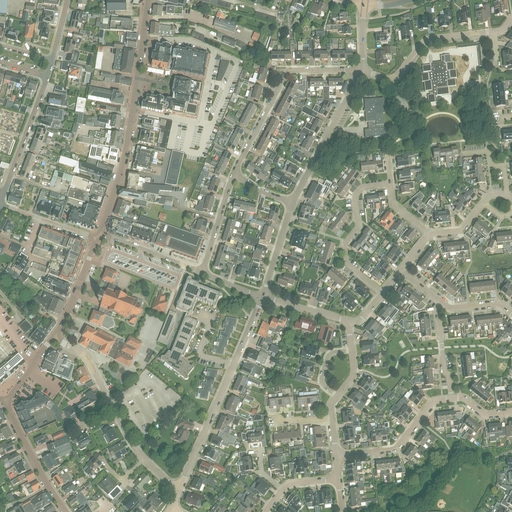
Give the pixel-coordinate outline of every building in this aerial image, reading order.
[(0,0),(0,14),(0,15),(6,15),(8,0),(0,0)] [(106,1),(105,0),(102,0),(101,15),(106,15),(111,16),(111,14),(109,14),(109,12),(126,12),(126,4),(130,4),(130,1),(126,1),(126,0),(106,1)] [(227,9),(230,10),(232,11),(234,6),(231,5),(228,4),(223,3),(218,1),(214,0),(209,0),(210,1),(205,0),(202,0),(202,2),(209,4),(216,6),(222,8),(227,9)] [(304,8),(307,0),(298,0),(298,1),(295,0),(294,0),(291,7),(296,9),(298,5),(304,8)] [(499,0),(500,3),(495,3),(496,15),(497,15),(503,14),(503,12),(507,11),(506,7),(505,0),(499,0)] [(324,13),(328,6),(321,3),(319,7),(314,4),(310,12),(319,16),(321,12),(324,13)] [(167,7),(162,6),(162,8),(154,7),(153,17),(161,18),(162,12),(166,13),(166,15),(174,15),(175,7),(167,7)] [(487,21),(486,13),(489,12),(489,6),(483,6),(484,11),(476,12),(476,18),(479,18),(479,22),(487,21)] [(459,25),(467,24),(467,19),(470,18),(468,8),(462,9),(463,14),(458,15),(459,25)] [(53,22),(54,18),(53,18),(54,15),(51,15),(51,14),(51,11),(44,10),(43,17),(43,18),(44,18),(44,21),(52,23),(52,22),(53,22)] [(441,27),(448,26),(447,18),(451,17),(450,11),(444,11),(445,16),(439,17),(441,27)] [(275,23),(277,18),(256,12),(254,17),(275,23)] [(74,14),(72,21),(78,23),(82,24),(83,21),(87,22),(88,14),(85,13),(83,13),(82,16),(75,14),(74,14)] [(311,24),(314,16),(308,13),(304,21),(311,24)] [(339,14),(339,13),(333,13),(333,18),(336,18),(336,19),(339,19),(340,22),(350,22),(350,18),(347,18),(347,14),(339,14)] [(132,27),(133,21),(111,18),(111,16),(106,15),(101,15),(100,22),(100,23),(132,27)] [(428,29),(427,26),(427,23),(432,22),(431,15),(425,15),(425,19),(418,20),(419,21),(416,22),(416,27),(419,27),(420,29),(420,30),(423,30),(423,29),(428,29)] [(234,32),(236,24),(222,19),(216,18),(214,26),(234,32)] [(79,30),(79,27),(77,27),(78,23),(72,21),(71,28),(76,30),(76,29),(79,30)] [(402,40),(410,40),(409,31),(413,31),(412,22),(406,23),(407,27),(401,28),(402,40)] [(32,38),(34,24),(27,23),(25,37),(32,38)] [(132,27),(100,23),(99,27),(99,29),(118,31),(124,32),(131,32),(132,27)] [(48,39),(50,31),(46,31),(48,25),(41,24),(39,30),(43,31),(41,38),(48,39)] [(342,28),(342,25),(331,26),(327,26),(327,31),(332,30),(332,28),(335,28),(335,29),(339,28),(339,32),(343,32),(344,35),(351,35),(351,34),(352,34),(352,31),(351,30),(351,28),(342,28)] [(377,41),(387,40),(386,34),(390,34),(390,28),(384,28),(384,33),(376,34),(377,41)] [(17,35),(18,32),(13,30),(9,29),(8,32),(9,32),(7,39),(16,41),(17,35)] [(124,33),(124,32),(118,31),(118,35),(122,35),(122,36),(123,36),(122,43),(115,43),(114,45),(107,44),(106,47),(114,48),(117,48),(124,49),(124,46),(127,47),(136,49),(136,40),(136,34),(127,34),(127,33),(124,33)] [(199,34),(194,32),(192,36),(192,38),(194,38),(197,40),(202,42),(204,36),(199,34)] [(74,49),(77,49),(78,46),(79,43),(76,43),(77,38),(82,40),(84,40),(86,36),(83,35),(74,33),(72,42),(68,41),(67,43),(66,44),(66,45),(66,46),(66,47),(74,49)] [(221,39),(224,41),(223,42),(234,47),(237,41),(226,36),(223,35),(219,33),(218,33),(216,37),(217,38),(221,39)] [(312,45),(312,40),(308,40),(308,45),(302,45),(302,46),(302,47),(303,52),(303,60),(309,60),(309,57),(312,57),(312,51),(312,45)] [(321,60),(321,52),(314,52),(314,51),(315,51),(315,45),(315,40),(312,40),(312,45),(312,51),(312,57),(314,57),(314,60),(321,60)] [(246,45),(238,42),(236,46),(244,50),(246,45)] [(204,78),(206,70),(205,70),(208,55),(194,53),(195,51),(187,49),(186,51),(176,49),(176,52),(171,51),(172,48),(170,48),(171,46),(163,44),(162,46),(156,45),(155,52),(153,52),(152,59),(153,60),(152,67),(172,71),(172,72),(179,74),(180,73),(204,78)] [(77,50),(77,49),(74,49),(66,47),(66,48),(65,48),(65,49),(65,50),(65,53),(69,54),(68,58),(67,61),(70,62),(77,63),(77,60),(75,59),(77,53),(78,50),(77,50)] [(101,70),(104,48),(98,47),(95,69),(101,70)] [(378,65),(386,64),(385,55),(391,54),(390,47),(383,48),(384,52),(377,53),(378,65)] [(115,58),(113,71),(121,73),(131,74),(134,51),(117,48),(115,58)] [(503,53),(504,60),(511,58),(511,51),(509,52),(503,53)] [(451,63),(450,55),(441,56),(441,62),(433,63),(434,68),(431,68),(430,65),(422,66),(423,74),(421,74),(422,82),(424,82),(425,91),(429,91),(430,95),(428,95),(428,104),(437,103),(436,96),(449,95),(448,87),(456,86),(455,78),(457,78),(456,70),(454,70),(453,63),(451,63)] [(68,72),(68,73),(69,74),(68,77),(73,78),(72,80),(78,82),(80,75),(81,76),(82,71),(81,71),(81,68),(77,67),(77,66),(62,62),(61,70),(68,72)] [(268,72),(268,71),(261,69),(259,75),(266,77),(267,75),(268,75),(269,74),(269,72),(268,72)] [(130,87),(131,79),(123,78),(123,77),(111,75),(111,74),(102,72),(101,77),(105,78),(104,82),(121,85),(130,87)] [(10,82),(12,74),(6,73),(3,83),(6,84),(7,81),(10,82)] [(13,91),(14,86),(17,76),(12,74),(10,82),(9,85),(12,86),(11,90),(13,91)] [(249,81),(255,83),(256,81),(257,81),(264,83),(266,77),(259,75),(255,74),(253,80),(250,79),(249,81)] [(20,85),(22,78),(17,76),(14,86),(16,87),(17,84),(20,85)] [(25,89),(28,79),(22,78),(20,85),(23,86),(22,89),(22,88),(21,89),(19,95),(22,96),(24,89),(25,89)] [(199,104),(200,99),(203,84),(175,79),(175,81),(174,81),(172,91),(173,91),(172,94),(173,94),(172,100),(166,99),(164,99),(157,97),(156,98),(147,96),(145,103),(143,102),(141,109),(147,110),(156,112),(162,113),(163,111),(166,112),(172,114),(172,113),(196,118),(199,104)] [(323,80),(322,79),(320,79),(320,80),(317,80),(317,89),(319,89),(319,87),(323,87),(326,87),(326,82),(323,82),(323,80)] [(310,87),(307,87),(307,99),(311,99),(310,88),(314,88),(314,91),(317,91),(317,89),(317,80),(310,80),(310,83),(310,87)] [(31,95),(32,90),(35,91),(38,84),(30,81),(28,88),(27,87),(25,93),(31,95)] [(306,89),(306,81),(302,81),(302,85),(299,86),(292,83),(289,89),(296,93),(297,90),(304,93),(306,89)] [(59,94),(66,96),(67,96),(67,93),(62,92),(63,88),(56,86),(54,93),(59,94)] [(261,94),(263,88),(256,86),(254,89),(251,89),(250,91),(254,92),(261,94)] [(329,87),(326,87),(326,99),(332,99),(336,99),(336,96),(329,96),(329,87)] [(123,106),(125,98),(120,98),(121,94),(90,88),(88,99),(123,106)] [(301,96),(296,93),(289,89),(285,95),(292,99),(294,96),(298,98),(298,97),(300,98),(301,96)] [(259,101),(261,94),(254,92),(252,99),(259,101)] [(65,102),(66,96),(59,94),(58,97),(51,96),(49,104),(61,106),(62,101),(65,102)] [(289,105),(292,99),(285,95),(282,101),(289,105)] [(76,107),(75,112),(84,114),(86,99),(78,98),(76,97),(72,97),(70,104),(70,106),(76,107)] [(366,122),(368,122),(368,129),(365,130),(365,138),(386,136),(386,128),(384,128),(383,113),(385,113),(384,98),(364,100),(366,122)] [(302,109),(304,106),(304,105),(301,104),(295,100),(294,103),(297,104),(296,106),(302,109)] [(286,111),(289,105),(282,101),(279,107),(286,111)] [(116,112),(117,106),(98,102),(97,108),(116,112)] [(329,112),(332,106),(329,104),(325,102),(325,103),(322,108),(329,112)] [(253,114),(257,108),(250,104),(247,111),(253,114)] [(317,116),(318,114),(304,106),(302,109),(317,116)] [(326,118),(329,112),(322,108),(319,106),(317,109),(321,111),(319,114),(326,118)] [(283,117),(286,111),(279,107),(276,114),(283,117)] [(55,110),(48,109),(48,111),(47,111),(46,114),(47,114),(47,116),(53,117),(53,120),(62,121),(63,111),(56,109),(55,110)] [(315,119),(317,116),(302,109),(301,112),(315,119)] [(250,120),(253,114),(247,111),(243,117),(250,120)] [(121,118),(113,116),(113,115),(110,114),(109,118),(100,116),(99,119),(120,123),(121,118)] [(234,123),(237,119),(228,114),(226,118),(234,123)] [(93,127),(93,122),(87,121),(87,117),(83,116),(83,120),(82,125),(86,126),(86,125),(93,127)] [(158,122),(159,119),(148,116),(147,119),(144,119),(143,125),(143,128),(153,130),(153,128),(158,129),(159,122),(158,122)] [(246,127),(250,120),(243,117),(240,123),(246,127)] [(55,125),(60,127),(61,123),(53,120),(53,121),(46,119),(45,120),(42,119),(40,124),(50,127),(53,128),(55,125)] [(119,129),(120,123),(99,119),(98,123),(106,124),(106,128),(111,129),(111,127),(119,129)] [(228,121),(225,120),(224,123),(233,128),(233,127),(235,125),(228,121)] [(276,130),(280,123),(273,120),(269,126),(276,130)] [(323,123),(316,120),(315,123),(311,121),(310,124),(320,129),(323,123)] [(320,129),(310,124),(307,122),(306,126),(306,128),(306,129),(303,127),(302,130),(308,133),(309,131),(317,135),(320,129)] [(287,135),(291,127),(285,125),(282,132),(285,134),(287,135)] [(273,136),(276,130),(269,126),(266,132),(273,136)] [(240,138),(244,132),(237,128),(234,134),(240,138)] [(51,140),(52,138),(48,136),(50,133),(39,129),(37,134),(51,140)] [(121,134),(101,130),(101,132),(97,131),(96,136),(121,142),(123,135),(121,134)] [(78,142),(82,143),(94,146),(98,147),(99,145),(118,149),(119,150),(121,142),(96,136),(94,136),(95,133),(90,131),(89,136),(92,137),(92,139),(79,136),(78,142)] [(152,142),(153,138),(150,137),(150,133),(141,131),(140,137),(149,139),(148,141),(152,142)] [(279,139),(273,136),(266,132),(263,138),(270,142),(272,138),(278,141),(279,139)] [(51,140),(37,134),(34,140),(42,143),(46,144),(47,141),(51,142),(54,143),(55,141),(51,140)] [(237,144),(240,138),(234,134),(230,141),(237,144)] [(311,146),(314,140),(307,136),(304,142),(311,146)] [(237,144),(230,141),(228,140),(224,138),(223,137),(222,139),(223,140),(226,141),(226,142),(229,144),(227,147),(234,151),(237,144)] [(267,148),(270,142),(263,138),(260,144),(267,148)] [(40,148),(42,143),(34,140),(32,145),(40,148)] [(304,142),(300,140),(299,143),(303,145),(301,148),(308,152),(311,146),(304,142)] [(263,154),(267,148),(260,144),(256,150),(263,154)] [(38,154),(40,148),(32,145),(30,151),(38,154)] [(89,158),(91,159),(99,161),(101,161),(102,158),(103,158),(105,158),(104,159),(108,160),(108,161),(116,162),(119,151),(98,147),(94,146),(91,145),(89,158)] [(150,173),(155,151),(138,147),(137,153),(138,153),(138,156),(136,158),(137,159),(136,164),(134,164),(133,170),(150,173)] [(177,186),(184,153),(178,152),(173,151),(165,184),(170,185),(177,186)] [(232,156),(225,152),(225,153),(223,155),(220,154),(216,153),(215,156),(218,157),(219,157),(222,159),(228,162),(232,156)] [(301,164),(305,157),(298,153),(294,160),(301,164)] [(27,160),(34,163),(35,160),(38,161),(41,162),(42,162),(43,160),(44,159),(39,158),(36,157),(29,154),(27,160)] [(398,167),(408,165),(408,159),(415,158),(414,154),(405,155),(405,159),(397,159),(398,167)] [(383,169),(382,161),(383,161),(383,157),(380,158),(381,161),(376,162),(375,158),(374,158),(376,170),(383,169)] [(478,159),(477,157),(473,157),(474,163),(469,164),(470,166),(473,166),(481,165),(482,165),(482,159),(478,159)] [(376,170),(374,158),(373,158),(373,162),(369,162),(369,159),(367,159),(369,171),(376,170)] [(99,161),(91,159),(88,165),(91,166),(113,173),(115,167),(106,165),(105,167),(98,164),(99,161)] [(212,162),(225,169),(228,162),(222,159),(220,163),(213,159),(212,162)] [(361,172),(369,171),(367,159),(366,159),(366,163),(360,163),(361,172)] [(27,160),(25,166),(39,171),(40,169),(33,166),(34,163),(27,160)] [(295,177),(298,170),(291,166),(292,163),(287,160),(284,166),(289,168),(287,173),(295,177)] [(270,166),(273,162),(270,161),(267,164),(265,168),(267,170),(270,166)] [(8,169),(9,165),(2,162),(0,166),(0,171),(0,182),(0,183),(3,175),(4,173),(5,168),(8,169)] [(225,169),(212,162),(211,164),(211,165),(211,166),(213,167),(217,168),(217,169),(215,172),(219,174),(222,175),(225,169)] [(253,174),(257,167),(251,163),(246,170),(253,174)] [(112,173),(82,164),(82,165),(80,164),(79,164),(77,169),(78,170),(80,171),(80,172),(95,177),(94,180),(101,182),(101,183),(101,184),(108,186),(110,180),(112,173)] [(349,174),(347,173),(346,172),(346,174),(355,181),(360,175),(353,170),(353,169),(351,167),(350,167),(348,165),(347,167),(349,169),(350,169),(352,171),(349,174)] [(463,174),(466,173),(482,171),(481,165),(473,166),(473,170),(469,170),(463,171),(463,174)] [(39,171),(25,166),(23,171),(30,174),(31,171),(43,175),(44,173),(39,171)] [(258,177),(263,171),(257,167),(253,174),(258,177)] [(400,181),(410,180),(410,173),(414,173),(414,172),(413,168),(405,169),(406,172),(399,173),(400,181)] [(208,171),(203,169),(200,175),(197,181),(201,182),(202,176),(212,179),(213,174),(208,171)] [(292,182),(281,176),(282,173),(275,169),(269,181),(270,181),(273,176),(278,179),(281,181),(280,184),(288,189),(292,182)] [(35,183),(36,180),(32,178),(29,177),(30,174),(23,171),(21,177),(31,181),(30,181),(35,183)] [(269,175),(263,171),(258,177),(262,180),(261,181),(264,182),(264,181),(265,182),(269,175)] [(73,176),(68,175),(64,173),(62,179),(71,182),(73,176)] [(145,181),(146,179),(140,178),(140,175),(130,173),(129,179),(145,181)] [(355,181),(346,174),(345,175),(348,177),(345,180),(342,178),(341,179),(351,186),(355,181)] [(70,187),(70,188),(104,200),(108,189),(100,187),(100,186),(94,184),(93,186),(89,184),(90,182),(85,180),(78,178),(74,176),(74,177),(74,176),(74,177),(70,186),(73,187),(73,188),(70,187)] [(128,184),(160,189),(159,191),(172,192),(172,187),(160,186),(153,185),(145,184),(145,181),(129,179),(128,184)] [(212,182),(209,181),(208,181),(207,184),(208,184),(218,187),(220,181),(213,179),(212,182)] [(351,186),(341,179),(341,180),(343,182),(341,186),(338,184),(337,185),(347,192),(351,186)] [(330,189),(329,188),(332,183),(326,180),(322,188),(314,184),(310,191),(318,196),(320,192),(326,195),(330,189)] [(401,194),(410,193),(409,189),(414,189),(413,182),(406,183),(407,186),(401,187),(401,194)] [(216,194),(218,187),(208,184),(206,183),(205,186),(210,188),(209,191),(216,194)] [(159,191),(160,189),(128,184),(127,190),(127,191),(158,197),(159,191)] [(343,198),(347,192),(337,185),(337,186),(339,188),(336,193),(343,198)] [(24,190),(19,188),(19,190),(14,204),(20,206),(23,198),(22,198),(24,192),(23,190),(24,190)] [(104,200),(70,188),(68,191),(62,189),(61,195),(86,203),(93,205),(94,205),(101,207),(104,200)] [(14,204),(19,190),(16,189),(14,193),(12,192),(8,202),(14,204)] [(118,197),(135,200),(147,202),(158,205),(164,206),(166,198),(158,197),(127,191),(121,190),(118,197)] [(322,210),(322,209),(320,207),(322,202),(316,199),(318,196),(310,191),(306,198),(314,203),(313,206),(315,207),(319,209),(322,210)] [(477,196),(470,191),(468,193),(465,191),(463,192),(463,193),(473,200),(477,196)] [(40,206),(38,210),(41,211),(40,213),(43,214),(47,204),(42,202),(42,200),(45,193),(44,193),(41,192),(38,200),(37,205),(40,206)] [(207,194),(201,192),(200,192),(199,195),(204,196),(202,202),(205,203),(213,205),(214,199),(208,197),(208,194),(207,193),(207,194)] [(411,207),(417,211),(423,204),(422,203),(420,202),(422,199),(424,197),(420,192),(417,195),(411,200),(414,204),(411,207)] [(473,200),(463,193),(465,194),(463,197),(460,194),(459,194),(458,193),(457,195),(458,196),(468,204),(472,200),(473,201),(473,200)] [(458,196),(455,194),(454,196),(456,198),(460,201),(458,204),(464,209),(468,204),(458,196)] [(166,198),(164,206),(163,209),(171,210),(171,207),(172,207),(173,199),(166,197),(166,198)] [(423,204),(417,211),(422,215),(425,213),(429,215),(433,207),(435,204),(433,203),(435,201),(432,198),(425,206),(423,204)] [(127,203),(119,201),(117,208),(125,211),(127,205),(130,206),(131,203),(128,202),(127,203)] [(233,209),(237,210),(236,213),(236,214),(235,220),(234,220),(238,221),(240,210),(242,203),(235,201),(233,209)] [(458,204),(455,202),(454,204),(457,207),(455,209),(461,215),(465,210),(464,209),(458,204)] [(47,204),(43,214),(47,215),(47,214),(50,214),(51,210),(54,211),(56,206),(56,207),(57,204),(53,203),(52,205),(47,204)] [(93,231),(95,225),(88,222),(90,216),(91,213),(93,205),(86,203),(82,214),(83,214),(83,215),(81,215),(81,213),(73,210),(69,222),(86,228),(88,228),(88,229),(93,231)] [(211,211),(213,205),(205,203),(203,209),(211,211)] [(246,216),(249,205),(242,203),(240,210),(241,211),(245,211),(244,215),(243,220),(245,220),(246,216)] [(312,216),(314,210),(315,210),(316,211),(319,209),(315,207),(313,206),(309,204),(308,208),(302,206),(300,212),(309,215),(312,216)] [(101,207),(94,205),(93,205),(91,213),(98,216),(101,207)] [(256,206),(249,205),(247,212),(250,213),(254,214),(256,206)] [(442,213),(443,223),(450,222),(449,218),(449,216),(454,215),(450,205),(445,206),(445,212),(442,213)] [(54,211),(52,217),(56,218),(56,217),(58,217),(60,213),(63,214),(66,207),(62,206),(61,208),(56,207),(56,206),(54,211)] [(438,213),(437,207),(433,207),(429,215),(435,215),(436,223),(443,223),(442,213),(438,213)] [(122,217),(125,211),(117,208),(114,215),(122,217)] [(278,216),(280,210),(272,208),(271,210),(265,208),(263,212),(270,214),(278,216)] [(349,217),(342,212),(343,211),(339,208),(337,210),(341,213),(338,217),(336,215),(335,215),(344,223),(349,217)] [(310,226),(311,222),(311,221),(309,218),(308,218),(309,215),(300,212),(298,219),(304,220),(303,224),(310,226)] [(387,230),(392,224),(389,222),(393,217),(388,212),(381,221),(384,223),(382,225),(387,230)] [(88,222),(95,225),(98,216),(91,213),(90,216),(88,222)] [(276,223),(278,216),(270,214),(268,220),(276,223)] [(344,223),(335,215),(334,217),(337,219),(334,222),(331,220),(331,221),(340,228),(344,223)] [(151,243),(155,233),(159,223),(142,217),(140,216),(140,217),(138,225),(136,230),(132,229),(129,236),(129,237),(135,239),(135,238),(140,240),(139,240),(145,243),(146,242),(151,244),(151,243)] [(208,223),(201,221),(202,218),(195,216),(194,219),(199,220),(198,222),(196,222),(195,222),(194,224),(206,228),(208,223)] [(132,225),(113,218),(111,218),(109,224),(110,227),(112,230),(128,236),(131,228),(132,229),(136,230),(138,225),(133,223),(132,225)] [(13,226),(10,225),(11,222),(4,219),(2,224),(3,224),(0,229),(2,231),(5,232),(4,235),(11,238),(13,234),(10,233),(11,231),(13,226)] [(242,229),(238,228),(235,227),(236,223),(229,220),(227,227),(234,230),(237,231),(242,233),(242,232),(244,233),(246,225),(243,224),(242,229)] [(272,233),(273,229),(265,227),(266,224),(264,223),(256,220),(253,220),(250,222),(261,226),(259,232),(259,233),(270,236),(271,232),(272,233)] [(335,234),(340,228),(331,221),(330,222),(332,224),(329,229),(335,234)] [(403,232),(401,230),(405,226),(399,221),(397,225),(395,227),(393,225),(389,230),(394,234),(395,232),(398,234),(400,236),(403,232)] [(477,231),(483,224),(478,221),(473,228),(477,231)] [(196,259),(203,238),(185,232),(159,222),(155,233),(158,234),(154,244),(196,259)] [(194,224),(193,224),(192,227),(191,227),(190,227),(190,228),(190,229),(191,229),(190,232),(195,234),(195,231),(205,233),(206,228),(194,224)] [(474,244),(487,227),(483,224),(477,231),(479,233),(477,235),(478,236),(473,242),(472,243),(474,244)] [(72,284),(86,247),(84,243),(43,227),(32,255),(50,262),(48,268),(39,264),(39,265),(34,263),(32,268),(72,284)] [(232,237),(234,230),(227,227),(224,234),(232,237)] [(485,239),(491,231),(487,227),(474,244),(473,245),(476,247),(480,242),(479,241),(481,238),(482,239),(483,238),(485,239)] [(373,241),(374,240),(371,237),(373,234),(367,229),(363,234),(373,241)] [(410,241),(415,234),(410,230),(406,236),(403,233),(399,238),(405,242),(407,239),(410,241)] [(307,239),(309,234),(301,232),(300,235),(295,233),(293,240),(302,243),(304,238),(307,239)] [(269,243),(270,240),(269,239),(270,236),(259,233),(258,235),(260,236),(260,237),(262,237),(261,240),(269,243)] [(230,243),(232,237),(224,234),(222,241),(225,242),(230,244),(230,243)] [(373,241),(363,234),(364,235),(360,239),(370,247),(372,245),(368,242),(370,240),(373,242),(373,241)] [(503,246),(501,234),(496,234),(497,240),(494,241),(494,242),(490,241),(488,247),(495,250),(496,246),(503,246)] [(370,247),(360,239),(357,244),(363,249),(365,246),(369,249),(370,247)] [(265,256),(267,249),(258,247),(259,244),(250,241),(248,240),(246,245),(255,248),(254,250),(256,250),(255,253),(254,253),(252,258),(259,260),(261,255),(265,256)] [(306,244),(302,243),(293,240),(291,247),(304,251),(306,244)] [(333,252),(335,245),(327,243),(328,241),(324,240),(323,243),(327,244),(325,248),(322,247),(322,248),(333,252)] [(461,252),(461,255),(462,258),(462,262),(464,262),(464,258),(463,255),(464,255),(464,251),(466,251),(469,251),(468,244),(466,244),(465,242),(460,243),(461,252)] [(18,255),(22,247),(13,243),(9,251),(18,255)] [(365,251),(363,249),(357,244),(355,243),(352,248),(358,253),(360,250),(364,253),(365,251)] [(401,254),(395,249),(397,247),(397,246),(395,245),(393,243),(390,246),(391,246),(387,251),(390,253),(397,259),(401,254)] [(221,246),(219,253),(226,255),(228,249),(224,247),(221,246)] [(331,259),(333,252),(322,248),(321,249),(325,250),(323,255),(320,254),(320,255),(331,259)] [(434,259),(438,254),(431,249),(427,253),(434,259)] [(394,263),(397,259),(390,253),(387,251),(384,255),(383,255),(381,257),(386,261),(388,259),(394,263)] [(224,262),(226,255),(219,253),(217,260),(224,262)] [(431,263),(434,259),(427,253),(424,257),(431,263)] [(23,269),(28,261),(26,260),(27,257),(22,254),(15,264),(23,269)] [(329,266),(331,259),(320,255),(319,256),(322,257),(321,263),(329,266)] [(386,273),(390,268),(384,263),(386,261),(381,257),(379,260),(383,262),(379,267),(386,273)] [(428,267),(431,263),(424,257),(421,261),(428,267)] [(292,262),(288,261),(285,260),(285,261),(284,261),(283,263),(284,264),(283,267),(289,269),(288,270),(292,271),(294,266),(297,267),(299,261),(293,259),(292,262)] [(222,269),(224,262),(217,260),(214,267),(222,269)] [(428,271),(429,271),(430,269),(428,267),(421,261),(417,266),(422,269),(424,271),(426,270),(426,269),(428,271)] [(243,277),(245,270),(248,271),(250,264),(244,262),(243,266),(242,269),(239,268),(237,275),(243,277)] [(257,280),(260,271),(257,270),(259,264),(253,263),(251,269),(253,269),(250,277),(257,280)] [(384,277),(386,276),(385,275),(385,274),(386,273),(379,267),(375,272),(383,277),(383,278),(384,277)] [(329,283),(337,272),(332,268),(327,275),(326,275),(323,278),(322,280),(324,281),(325,280),(328,276),(331,279),(328,282),(329,283)] [(119,280),(121,275),(107,269),(104,276),(104,275),(102,276),(101,279),(102,280),(110,283),(116,286),(118,281),(116,280),(116,279),(119,280)] [(20,276),(15,272),(12,276),(17,280),(20,276)] [(26,281),(30,277),(26,274),(24,272),(21,276),(26,281)] [(334,286),(342,276),(337,272),(329,283),(330,284),(333,280),(336,283),(333,286),(334,286)] [(379,282),(383,277),(375,272),(372,276),(379,282)] [(438,285),(443,278),(441,276),(443,273),(442,272),(434,282),(438,285)] [(21,286),(26,281),(21,276),(16,282),(21,286)] [(293,285),(295,278),(289,276),(288,279),(280,277),(278,284),(287,287),(288,283),(293,285)] [(341,287),(347,280),(342,276),(334,286),(335,287),(338,284),(341,287)] [(444,279),(443,278),(438,285),(439,286),(441,288),(447,281),(449,278),(447,277),(445,280),(444,279)] [(68,292),(71,286),(54,280),(54,281),(47,278),(46,282),(45,281),(44,284),(43,285),(42,285),(42,284),(41,285),(50,291),(54,293),(67,298),(67,297),(68,297),(70,293),(69,293),(69,292),(68,292)] [(220,298),(221,298),(222,298),(222,297),(222,296),(222,295),(221,295),(221,294),(198,285),(198,284),(191,281),(192,281),(192,280),(191,280),(191,279),(191,278),(190,278),(189,278),(188,278),(188,279),(187,279),(176,309),(186,313),(171,353),(169,351),(164,357),(163,356),(162,357),(161,357),(161,358),(161,359),(161,360),(165,363),(170,367),(176,372),(182,377),(185,379),(186,380),(187,380),(187,379),(188,379),(188,378),(188,377),(188,376),(193,369),(194,369),(194,368),(194,367),(193,367),(193,366),(192,366),(191,367),(181,358),(182,356),(184,357),(185,353),(188,346),(191,339),(194,333),(197,326),(199,322),(191,319),(193,313),(192,312),(197,300),(213,306),(213,307),(213,308),(214,308),(215,308),(215,307),(216,307),(219,298),(220,298)] [(505,295),(511,287),(509,286),(511,283),(507,279),(502,286),(504,288),(501,291),(505,295)] [(366,286),(364,284),(358,280),(354,284),(360,289),(356,293),(364,299),(369,293),(364,289),(366,286)] [(451,284),(447,281),(441,288),(445,291),(451,284)] [(302,284),(301,287),(300,288),(299,290),(300,292),(300,293),(305,294),(311,296),(313,288),(313,289),(316,289),(318,283),(313,282),(312,286),(309,286),(310,284),(306,283),(306,285),(302,284)] [(115,289),(116,286),(110,283),(108,288),(107,289),(106,289),(107,289),(106,292),(105,291),(105,292),(104,291),(102,295),(100,294),(98,299),(99,300),(99,301),(100,302),(100,303),(101,303),(102,304),(100,307),(99,307),(100,307),(100,308),(98,313),(112,318),(114,313),(119,315),(118,315),(119,316),(119,315),(123,316),(123,317),(124,316),(124,317),(124,318),(127,319),(127,318),(128,318),(127,319),(128,319),(130,320),(129,323),(134,325),(138,316),(141,315),(142,311),(141,308),(143,301),(135,298),(135,299),(134,299),(134,298),(132,297),(131,298),(131,297),(130,298),(126,296),(127,295),(126,295),(126,296),(121,294),(123,290),(118,288),(117,288),(116,289),(115,289)] [(449,294),(454,287),(457,284),(456,283),(455,283),(453,285),(451,284),(445,291),(449,294)] [(411,291),(409,289),(409,288),(408,287),(406,287),(405,289),(402,286),(398,292),(397,294),(402,299),(403,298),(404,299),(411,291)] [(457,289),(454,287),(449,294),(453,297),(458,290),(461,287),(459,286),(457,289)] [(329,295),(329,292),(326,291),(319,289),(317,295),(321,296),(319,302),(326,304),(329,295)] [(408,302),(415,294),(411,291),(404,299),(403,298),(402,299),(401,300),(403,302),(403,301),(404,302),(406,300),(408,302)] [(45,302),(62,309),(64,303),(59,300),(59,299),(55,297),(54,299),(53,299),(54,297),(44,293),(42,298),(45,302)] [(357,305),(353,302),(355,300),(352,297),(347,293),(342,299),(346,303),(344,303),(344,309),(347,308),(352,312),(357,305)] [(163,301),(165,296),(159,294),(158,299),(156,298),(152,310),(163,314),(167,303),(163,301)] [(413,305),(419,297),(415,294),(408,302),(409,301),(412,303),(410,307),(412,308),(414,306),(413,305)] [(41,298),(38,295),(35,298),(46,310),(49,311),(48,312),(53,314),(53,313),(59,315),(62,309),(45,302),(42,298),(41,298)] [(426,305),(422,302),(423,301),(419,297),(413,305),(414,306),(414,305),(418,308),(416,309),(419,311),(423,310),(426,305)] [(35,310),(40,304),(34,299),(24,309),(27,313),(33,308),(35,310)] [(390,311),(385,307),(381,312),(388,317),(390,314),(393,317),(397,312),(392,308),(390,311)] [(0,308),(0,385),(25,363),(22,359),(21,359),(30,358),(30,357),(31,357),(36,350),(37,350),(37,349),(36,348),(35,347),(31,345),(31,344),(0,308)] [(111,328),(112,328),(113,328),(113,327),(114,327),(114,326),(115,325),(115,324),(115,323),(114,322),(114,321),(113,321),(114,319),(112,318),(98,313),(94,311),(90,323),(109,330),(110,328),(111,328)] [(177,313),(170,311),(158,342),(167,345),(167,346),(167,344),(168,343),(168,342),(168,341),(168,340),(169,339),(169,338),(169,337),(170,335),(170,334),(171,333),(172,332),(173,331),(173,330),(174,329),(173,328),(174,326),(174,325),(175,324),(175,323),(176,322),(176,320),(176,319),(176,318),(177,317),(177,316),(177,315),(177,314),(177,313)] [(427,315),(426,311),(422,312),(417,314),(418,321),(419,321),(419,322),(429,321),(429,315),(427,315)] [(385,327),(389,322),(386,319),(388,317),(381,312),(377,316),(382,320),(380,323),(385,327)] [(50,337),(61,321),(55,316),(44,333),(50,337)] [(277,332),(279,333),(280,329),(285,331),(288,324),(285,323),(287,320),(281,317),(279,321),(277,325),(275,331),(277,332)] [(235,327),(237,320),(227,318),(226,322),(228,322),(228,325),(234,327),(235,327)] [(277,332),(275,331),(277,325),(279,321),(273,318),(270,325),(268,330),(268,331),(276,334),(277,332)] [(297,319),(295,327),(314,333),(315,327),(311,326),(312,323),(312,321),(302,318),(301,320),(297,319)] [(25,334),(25,335),(27,337),(39,347),(43,342),(34,334),(31,337),(26,333),(33,328),(26,320),(19,326),(25,334)] [(378,326),(372,321),(368,326),(375,331),(376,329),(381,332),(385,327),(380,323),(378,326)] [(265,338),(268,331),(268,330),(270,325),(263,322),(257,335),(265,338)] [(232,334),(234,327),(228,325),(224,325),(223,329),(225,329),(225,332),(231,334),(232,334)] [(329,346),(333,330),(329,329),(329,327),(322,325),(317,341),(324,343),(324,345),(329,346)] [(511,337),(511,325),(511,326),(509,330),(506,328),(504,331),(499,336),(497,339),(500,342),(503,338),(504,340),(506,338),(507,339),(509,335),(511,338),(511,337)] [(373,340),(376,336),(378,334),(375,331),(368,326),(365,330),(370,334),(367,338),(368,338),(373,340)] [(417,334),(420,334),(420,333),(430,332),(430,326),(421,327),(421,331),(417,332),(417,334)] [(97,333),(87,328),(83,337),(79,344),(86,348),(87,347),(89,349),(96,353),(98,350),(100,351),(99,352),(107,356),(108,356),(130,367),(134,360),(133,360),(134,357),(138,350),(139,351),(143,343),(130,337),(126,344),(119,340),(119,341),(116,339),(117,339),(98,330),(97,333)] [(43,342),(44,341),(44,340),(47,336),(38,329),(34,334),(43,342)] [(229,341),(231,334),(225,332),(221,332),(220,336),(222,336),(222,340),(228,341),(229,341)] [(363,352),(372,350),(372,345),(379,344),(379,342),(373,340),(368,338),(369,343),(362,344),(363,352)] [(226,348),(228,341),(222,340),(217,339),(216,343),(219,343),(219,347),(225,348),(226,348)] [(272,345),(269,351),(276,354),(279,347),(272,344),(272,345)] [(318,354),(320,348),(311,345),(310,349),(307,348),(307,351),(303,350),(301,356),(310,358),(311,356),(315,357),(316,354),(318,354)] [(223,355),(225,348),(219,347),(214,346),(213,350),(216,350),(215,354),(223,355)] [(58,354),(53,351),(50,352),(51,352),(46,359),(45,360),(55,365),(58,359),(59,355),(58,355),(58,354)] [(250,351),(250,352),(248,352),(247,355),(248,356),(247,358),(260,363),(264,365),(267,360),(269,355),(260,352),(259,354),(250,351)] [(379,364),(379,360),(378,354),(371,354),(371,358),(363,359),(364,366),(374,365),(379,364)] [(63,361),(58,359),(55,365),(45,360),(42,367),(40,368),(42,371),(44,370),(70,382),(74,365),(70,364),(71,362),(64,359),(63,361)] [(313,374),(313,373),(314,370),(313,369),(314,367),(307,365),(308,362),(301,360),(300,364),(301,366),(303,367),(302,370),(313,374)] [(260,367),(257,365),(254,364),(252,368),(244,365),(241,372),(250,375),(251,372),(257,375),(258,372),(261,373),(264,368),(260,367)] [(82,384),(89,380),(87,376),(89,376),(84,367),(76,371),(81,379),(80,380),(82,384)] [(217,378),(218,371),(208,369),(207,373),(209,373),(209,376),(215,378),(217,378)] [(313,374),(302,370),(301,374),(299,373),(297,374),(295,379),(302,381),(303,378),(310,380),(311,378),(312,377),(313,374)] [(214,385),(215,378),(209,376),(205,375),(204,380),(206,380),(206,383),(212,385),(214,385)] [(247,380),(239,377),(236,384),(249,389),(250,387),(247,386),(248,384),(246,383),(247,381),(253,384),(255,380),(248,377),(247,380)] [(362,383),(373,391),(378,385),(369,377),(367,380),(365,378),(362,383)] [(419,381),(414,382),(413,382),(412,384),(413,385),(417,387),(418,388),(420,386),(418,385),(416,383),(420,383),(420,384),(425,383),(425,386),(434,385),(433,380),(419,381)] [(474,393),(482,383),(480,381),(477,385),(475,383),(469,390),(474,393)] [(210,392),(212,385),(206,383),(202,383),(201,387),(203,387),(203,391),(209,392),(210,392)] [(370,395),(373,391),(362,383),(359,386),(365,391),(363,394),(367,397),(368,397),(369,395),(370,395)] [(478,397),(483,390),(481,388),(484,384),(482,383),(474,393),(478,397)] [(248,391),(249,389),(236,384),(233,391),(241,394),(243,389),(248,391)] [(424,394),(419,390),(415,387),(411,392),(413,393),(411,395),(412,396),(420,402),(423,398),(422,397),(424,394)] [(483,390),(478,397),(482,400),(490,389),(488,388),(485,392),(483,390)] [(486,403),(491,396),(489,394),(492,390),(490,389),(482,400),(486,403)] [(84,413),(82,410),(98,401),(92,390),(86,394),(89,398),(82,402),(83,403),(71,410),(70,408),(64,411),(68,419),(65,421),(69,428),(77,423),(74,418),(84,413)] [(207,399),(209,392),(203,391),(199,390),(198,394),(200,394),(199,398),(207,399)] [(505,394),(505,390),(501,391),(495,391),(496,398),(499,398),(500,404),(506,403),(505,394)] [(361,396),(355,391),(352,395),(364,405),(369,398),(368,397),(367,397),(363,394),(361,396)] [(19,406),(16,408),(17,411),(16,412),(19,418),(20,418),(22,422),(21,423),(27,435),(39,430),(34,417),(32,418),(30,413),(40,409),(46,406),(52,411),(57,422),(62,420),(57,406),(52,402),(39,393),(35,398),(35,399),(26,403),(25,402),(19,405),(19,406)] [(417,406),(420,402),(412,396),(411,395),(407,393),(404,397),(404,396),(402,399),(404,401),(408,404),(410,401),(417,406)] [(358,406),(361,402),(352,395),(349,399),(352,401),(356,404),(354,407),(358,410),(360,407),(358,406)] [(239,400),(232,397),(231,399),(230,399),(228,403),(237,407),(239,402),(242,403),(244,401),(239,398),(239,400)] [(277,408),(276,398),(269,398),(265,398),(266,407),(270,407),(270,409),(273,409),(273,407),(276,406),(277,408)] [(409,416),(412,412),(406,407),(408,404),(404,401),(400,406),(403,408),(401,410),(409,416)] [(247,422),(248,420),(237,415),(238,414),(235,412),(237,407),(228,403),(226,408),(227,408),(226,411),(233,414),(232,415),(237,417),(236,419),(246,423),(247,422)] [(343,418),(352,417),(352,415),(354,414),(353,408),(350,409),(351,412),(343,413),(343,418)] [(401,410),(399,409),(397,411),(393,415),(397,418),(400,415),(403,418),(403,420),(405,421),(407,421),(409,419),(408,417),(409,416),(401,410)] [(452,413),(452,411),(449,411),(449,413),(450,422),(453,421),(454,426),(460,426),(459,420),(456,420),(455,412),(452,413)] [(440,414),(439,412),(437,412),(438,422),(435,422),(436,428),(439,428),(438,423),(442,423),(442,428),(445,427),(444,422),(443,414),(440,414)] [(234,418),(228,415),(226,418),(222,417),(219,423),(227,426),(228,423),(237,427),(239,424),(240,425),(240,424),(232,421),(234,418)] [(355,424),(355,423),(356,423),(355,417),(352,417),(343,418),(344,424),(352,423),(352,427),(359,426),(359,424),(355,424)] [(246,423),(236,419),(234,418),(232,421),(240,424),(241,423),(243,424),(243,425),(245,426),(246,423)] [(473,421),(469,418),(466,421),(463,419),(461,424),(463,426),(461,428),(462,430),(465,426),(468,428),(473,421)] [(192,430),(194,426),(180,419),(177,426),(181,428),(178,436),(176,435),(175,434),(174,434),(172,435),(172,436),(172,438),(173,439),(174,440),(185,444),(189,433),(185,431),(187,428),(192,430)] [(470,430),(467,434),(469,435),(477,424),(473,421),(468,428),(470,430)] [(219,435),(225,437),(226,434),(224,433),(227,426),(219,423),(216,430),(220,431),(219,435)] [(371,427),(369,423),(367,424),(367,427),(369,440),(372,439),(372,443),(377,442),(376,433),(375,426),(371,427)] [(466,438),(470,441),(472,438),(470,436),(474,432),(476,434),(481,428),(477,424),(469,435),(466,438)] [(502,430),(501,424),(494,425),(495,433),(499,433),(499,437),(506,436),(505,429),(502,430)] [(486,438),(493,438),(492,434),(495,433),(494,425),(488,425),(489,431),(485,432),(486,438)] [(111,430),(109,426),(102,430),(104,435),(106,434),(111,442),(118,439),(113,429),(111,430)] [(359,426),(352,427),(351,427),(352,430),(345,431),(345,433),(344,433),(344,434),(344,436),(356,435),(356,429),(357,428),(360,428),(360,426),(359,426)] [(378,429),(376,429),(376,433),(377,442),(387,441),(386,436),(386,431),(389,430),(388,428),(383,429),(380,429),(380,426),(378,426),(378,429)] [(13,437),(8,427),(1,431),(2,432),(0,432),(0,437),(4,436),(7,440),(13,437)] [(255,443),(262,443),(261,437),(265,436),(264,428),(257,428),(257,429),(257,434),(254,435),(255,443)] [(64,436),(62,431),(52,436),(54,441),(64,436)] [(247,434),(244,434),(242,433),(242,434),(243,441),(245,441),(245,437),(248,437),(249,444),(255,443),(254,435),(254,431),(247,432),(247,434)] [(429,437),(423,432),(421,435),(420,434),(418,436),(420,437),(427,443),(429,440),(433,443),(436,438),(431,434),(429,437)] [(86,435),(83,436),(82,433),(77,436),(72,439),(74,443),(77,441),(80,446),(79,447),(79,448),(80,450),(81,450),(86,448),(86,447),(85,445),(90,442),(86,435)] [(226,434),(225,437),(235,442),(236,438),(226,434)] [(359,435),(356,435),(344,436),(344,439),(345,440),(346,440),(346,442),(353,441),(353,445),(360,444),(359,440),(360,439),(361,439),(360,436),(359,435)] [(44,439),(43,436),(35,440),(38,447),(46,443),(50,441),(48,438),(44,439)] [(221,440),(217,438),(213,437),(210,443),(221,448),(223,444),(220,443),(221,440)] [(235,442),(225,437),(223,441),(229,443),(228,444),(233,446),(234,443),(236,444),(236,442),(235,442)] [(427,443),(420,437),(417,440),(416,439),(414,441),(421,446),(419,448),(424,452),(426,450),(423,447),(425,444),(429,448),(431,446),(427,443)] [(53,444),(48,446),(51,453),(56,450),(58,455),(59,458),(73,452),(71,449),(72,449),(67,438),(56,443),(53,444)] [(323,444),(323,441),(325,441),(314,442),(315,449),(325,447),(325,444),(323,444)] [(15,449),(12,443),(4,447),(3,445),(0,445),(0,453),(1,456),(6,454),(15,449)] [(124,450),(121,444),(109,450),(112,456),(115,455),(117,459),(113,461),(115,465),(120,463),(119,461),(122,459),(121,457),(127,454),(124,449),(124,450)] [(417,451),(411,446),(409,449),(408,448),(406,450),(408,451),(415,456),(417,454),(421,457),(424,452),(419,448),(417,451)] [(224,453),(221,452),(221,451),(215,448),(213,452),(208,449),(205,457),(215,461),(217,457),(218,458),(220,454),(223,456),(224,453)] [(415,456),(408,451),(406,454),(404,452),(402,454),(410,460),(408,463),(413,467),(415,464),(411,461),(413,458),(417,461),(419,459),(415,456)] [(318,456),(318,452),(315,452),(315,459),(318,459),(318,461),(327,460),(326,455),(318,456)] [(246,459),(246,455),(247,455),(246,453),(239,454),(240,463),(244,462),(244,465),(253,464),(252,458),(246,459)] [(9,455),(2,459),(5,464),(9,462),(11,465),(21,460),(18,454),(10,458),(9,455)] [(58,459),(55,454),(52,455),(51,454),(43,458),(47,464),(54,460),(58,459)] [(92,477),(93,475),(93,474),(94,473),(93,472),(101,464),(100,462),(103,459),(97,454),(91,459),(92,460),(87,466),(90,469),(86,473),(90,477),(91,477),(92,477)] [(270,460),(271,465),(282,464),(283,463),(282,462),(282,461),(281,461),(281,457),(280,454),(277,455),(278,459),(270,460)] [(54,460),(47,464),(50,470),(57,467),(61,465),(58,459),(54,460)] [(297,474),(304,473),(303,467),(307,466),(306,459),(301,460),(301,462),(295,463),(297,474)] [(315,471),(321,470),(320,467),(327,466),(327,460),(318,461),(314,462),(315,471)] [(379,462),(379,460),(376,461),(377,470),(374,471),(374,477),(378,476),(377,471),(380,471),(381,476),(384,476),(383,471),(382,462),(379,462)] [(19,475),(26,471),(23,466),(25,465),(23,462),(14,466),(16,469),(14,470),(15,472),(17,471),(19,475)] [(201,466),(199,470),(200,470),(200,471),(202,472),(203,471),(208,473),(211,466),(202,463),(202,464),(201,463),(200,466),(201,466)] [(226,468),(215,463),(213,467),(213,468),(214,468),(219,470),(219,471),(224,473),(226,468)] [(248,475),(248,472),(254,471),(253,464),(244,465),(239,466),(240,472),(241,472),(242,476),(248,475)] [(282,469),(282,467),(283,466),(282,465),(282,464),(271,465),(271,471),(279,470),(280,475),(284,475),(284,469),(282,469)] [(56,483),(70,473),(68,471),(60,477),(59,475),(53,479),(56,483)] [(35,477),(32,472),(25,476),(25,474),(17,478),(11,481),(13,485),(19,481),(20,482),(26,479),(28,482),(33,480),(32,479),(35,477)] [(69,483),(73,480),(69,475),(71,474),(70,473),(56,483),(58,487),(64,483),(65,485),(67,483),(67,482),(68,481),(69,483)] [(140,490),(150,480),(144,474),(134,484),(140,490)] [(113,500),(122,491),(108,477),(99,486),(113,500)] [(208,479),(202,477),(200,481),(196,479),(191,488),(199,491),(203,482),(206,484),(212,486),(215,488),(216,484),(214,483),(215,480),(209,477),(208,479)] [(256,490),(254,492),(257,494),(258,495),(260,493),(264,496),(269,490),(266,487),(263,485),(265,482),(261,479),(256,485),(258,487),(256,490)] [(80,489),(75,481),(63,490),(63,491),(64,493),(65,493),(67,495),(73,490),(74,493),(77,491),(80,489)] [(40,487),(37,482),(31,486),(30,484),(26,487),(28,491),(32,489),(34,492),(38,490),(37,489),(40,487)] [(349,496),(351,496),(360,495),(359,491),(365,491),(364,485),(359,486),(359,489),(350,490),(351,493),(349,493),(349,496)] [(318,494),(319,498),(320,505),(324,504),(325,504),(325,505),(332,505),(332,500),(331,500),(330,490),(322,491),(322,493),(318,494)] [(35,509),(49,501),(44,492),(38,495),(14,509),(14,510),(11,511),(35,511),(36,511),(35,509)] [(317,496),(313,496),(313,492),(306,493),(307,503),(313,503),(314,507),(318,507),(318,500),(317,496)] [(10,502),(15,500),(11,493),(7,495),(10,502)] [(75,496),(68,501),(71,506),(78,502),(80,505),(87,500),(82,493),(75,497),(75,496)] [(139,502),(143,498),(138,494),(135,497),(132,494),(123,504),(129,510),(138,500),(139,502)] [(141,501),(138,504),(147,511),(149,509),(153,505),(157,509),(162,502),(160,500),(154,494),(148,501),(145,504),(141,501)] [(189,494),(185,502),(188,503),(188,504),(191,505),(192,504),(196,506),(199,508),(201,502),(203,503),(205,498),(199,495),(197,498),(192,496),(189,494)] [(256,506),(260,501),(252,494),(248,499),(247,499),(255,505),(256,506)] [(287,501),(290,503),(288,506),(292,509),(295,511),(297,511),(301,508),(297,505),(300,501),(292,495),(287,501)] [(246,510),(248,508),(251,510),(255,505),(247,499),(248,499),(244,496),(240,501),(238,499),(236,502),(241,505),(244,508),(246,510)] [(511,498),(508,496),(506,500),(505,499),(504,499),(501,504),(507,507),(508,505),(509,505),(510,505),(511,505),(511,498)] [(80,510),(77,511),(91,511),(88,507),(91,505),(89,501),(87,501),(78,507),(80,510)]
